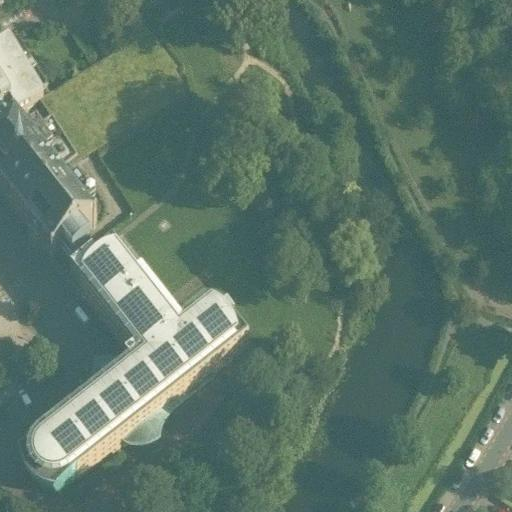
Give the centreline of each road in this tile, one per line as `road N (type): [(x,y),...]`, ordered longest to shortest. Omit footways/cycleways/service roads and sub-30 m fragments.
road 1 (residential): [(0,227),(96,356),(5,433),(2,469),(30,511)]
road 2 (residential): [(104,511),(257,353)]
